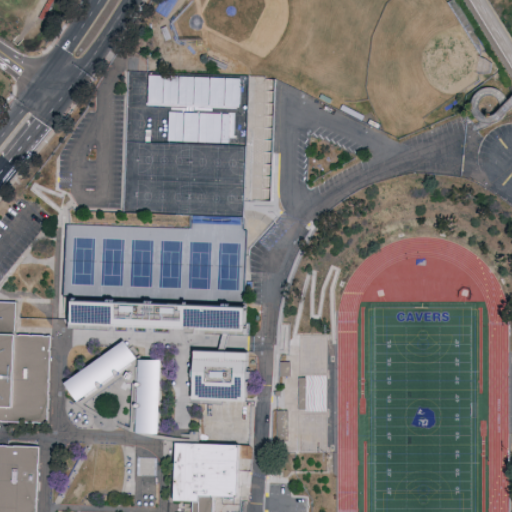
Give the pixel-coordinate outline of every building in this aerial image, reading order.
[(244,77),(151,74),(151,103),(243,106),(244,77)] [(171,140),(232,142),(233,113),(172,111),(171,140)] [(247,178),(247,180),(226,180),(184,179),(185,150),(225,150),(247,150),(247,178)] [(246,190),(246,220),(226,219),(182,218),(184,189),(226,190),(246,190)] [(84,321),(208,326),(208,325),(257,327),(258,304),(245,303),(244,311),(238,311),(238,303),(84,297),(84,321)] [(0,305),(21,306),(21,337),(45,338),(55,338),(54,363),(52,424),(52,427),(46,427),(0,425),(0,305)] [(78,402),(64,383),(125,341),(138,360),(78,402)] [(245,361),(245,363),(253,363),(254,404),(228,403),(199,402),(199,361),(199,356),(227,356),(245,356),(245,361)] [(161,437),(138,436),(143,362),(165,364),(161,437)] [(301,380),(301,409),(323,408),(322,392),(325,392),(325,386),(312,386),(312,380),(301,380)] [(279,440),(290,441),(292,409),(280,408),(279,440)] [(244,483),(244,503),(228,502),(219,502),(218,511),(197,511),(197,505),(179,505),(179,483),(179,446),(228,448),(245,448),(244,483)] [(43,485),(42,511),(0,511),(0,447),(44,449),(43,485)] [(160,459),(160,484),(160,509),(138,509),(137,484),(137,483),(147,483),(147,478),(139,478),(140,459),(160,459)]
